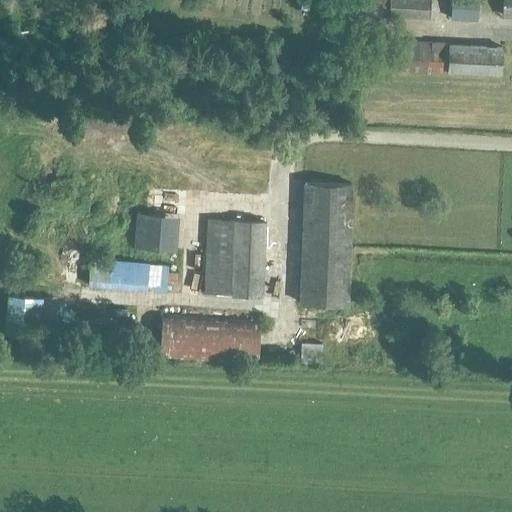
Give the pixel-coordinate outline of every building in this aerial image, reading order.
[(330,0),(330,11),(389,14),(429,16),(430,0),(330,0)] [(478,0),(451,0),(451,19),(477,20),(478,0)] [(511,0),(502,0),(502,15),(511,15),(511,0)] [(448,74),(448,47),(400,45),(399,72),(448,74)] [(501,48),(448,47),(448,74),(500,76),(501,48)] [(349,303),(354,182),(306,180),(301,301),(349,303)] [(152,214),(137,213),(134,246),(149,247),(152,214)] [(209,218),(206,292),(264,294),(267,220),(209,218)] [(91,259),(89,284),(167,290),(169,265),(91,259)] [(42,298),(10,295),(6,333),(39,336),(42,298)] [(258,319),(162,312),(159,357),(254,364),(258,319)]
